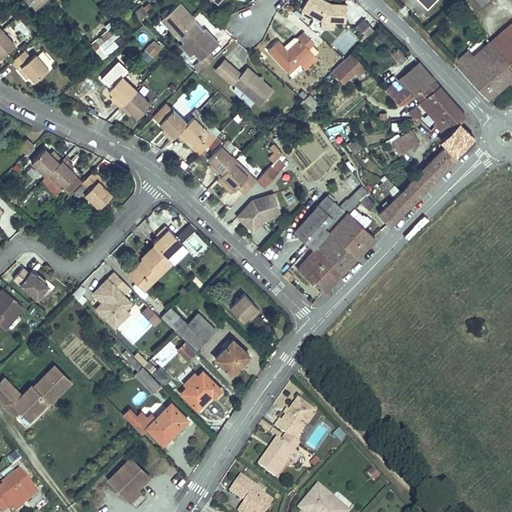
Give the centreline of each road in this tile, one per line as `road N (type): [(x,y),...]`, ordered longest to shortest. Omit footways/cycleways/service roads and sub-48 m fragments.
road 1 (tertiary): [(315,320),(494,148)]
road 2 (tertiary): [(178,511),(315,320)]
road 3 (residential): [(162,177),(76,269),(63,269),(36,243),(19,243),(0,262)]
road 4 (residential): [(315,320),(162,177)]
road 5 (residential): [(162,177),(0,89)]
road 6 (tertiary): [(494,122),(370,0)]
